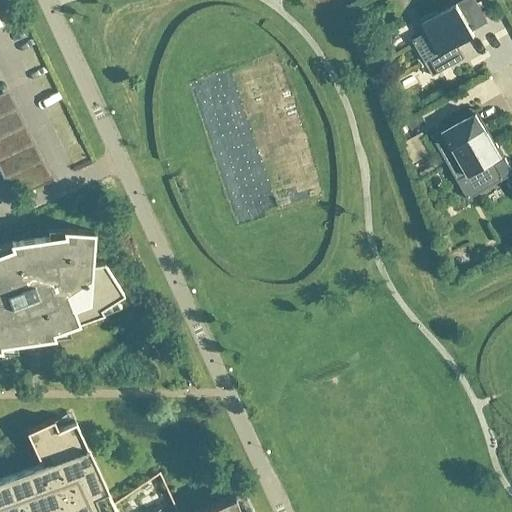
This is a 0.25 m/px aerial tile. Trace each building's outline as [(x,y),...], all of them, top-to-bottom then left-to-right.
[(474,0),(461,0),(422,22),(427,31),(412,40),(425,62),(429,60),(436,72),(432,74),(432,76),(464,58),(456,45),(474,35),(471,31),(487,22),(474,0)] [(35,159),(11,99),(0,103),(0,167),(2,172),(35,159)] [(431,134),(467,198),(511,173),(475,109),(431,134)] [(424,140),(413,147),(422,162),(434,155),(424,140)] [(123,293),(106,265),(103,261),(90,263),(93,231),(64,229),(64,234),(10,242),(12,247),(0,250),(0,343),(25,339),(29,339),(33,338),(53,336),(51,331),(64,326),(103,312),(102,311),(100,307),(123,293)] [(0,511),(253,511),(252,510),(247,511),(241,511),(234,497),(201,511),(161,511),(160,508),(153,511),(117,511),(114,505),(113,503),(75,421),(58,429),(53,419),(26,431),(42,464),(0,479),(0,511)]
